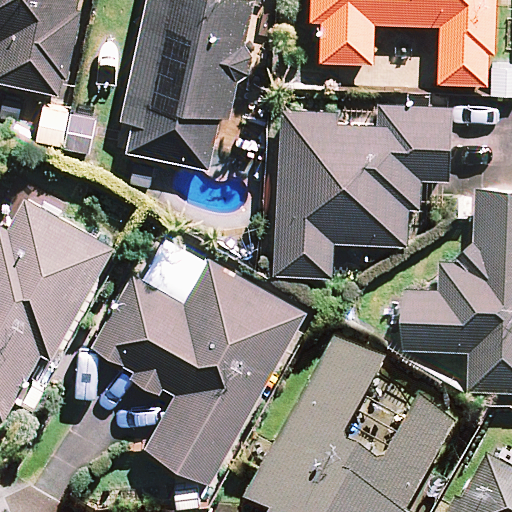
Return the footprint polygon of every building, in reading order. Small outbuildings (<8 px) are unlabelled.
[(0,85),(63,99),(84,0),(0,0),(0,44),(3,45),(0,59),(0,85)] [(250,0),(153,0),(126,125),(137,127),(130,155),(213,173),(224,122),(233,123),(241,84),(253,77),(257,59),(249,48),(259,2),(250,0)] [(316,0),(316,25),(326,26),(324,67),(379,68),(381,28),(443,29),(441,87),(492,88),(493,57),(497,57),(499,0),(316,0)] [(344,115),(287,112),(279,279),(338,282),(340,246),(412,249),(414,211),(426,211),(428,182),(454,183),(458,109),(382,106),(381,128),(344,126),(344,115)] [(511,398),(511,195),(485,194),(483,249),(469,268),(451,267),(450,296),(417,295),(415,357),(480,359),(479,397),(511,398)] [(57,362),(119,249),(31,201),(13,232),(4,227),(0,233),(0,417),(9,423),(21,402),(45,356),(57,362)] [(309,314),(214,261),(190,304),(138,276),(97,350),(139,373),(135,380),(165,397),(169,390),(181,397),(149,452),(212,487),(309,314)] [(382,384),(334,356),(246,511),(413,511),(453,442),(414,420),(376,487),(336,465),(382,384)] [(511,511),(511,488),(485,474),(463,511),(511,511)]
